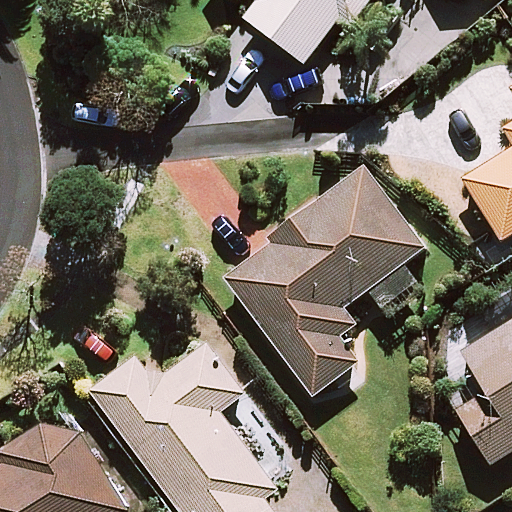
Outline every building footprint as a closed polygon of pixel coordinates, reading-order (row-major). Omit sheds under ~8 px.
[(257,0),(246,16),(267,32),(307,63),(344,15),(355,23),(372,0),(257,0)] [(511,126),(509,128),(511,133),(511,152),(467,180),(504,241),(511,236),(511,126)] [(428,247),(369,170),(227,278),(317,396),(362,362),(342,337),(357,326),(345,310),(371,290),(386,310),(419,284),(405,265),(428,247)] [(511,325),(466,353),(490,392),(461,410),(494,464),(511,453),(511,325)] [(248,397),(210,345),(161,381),(143,356),(95,391),(183,511),(277,511),(262,492),(273,484),(223,415),(248,397)] [(0,511),(131,511),(83,433),(43,426),(0,452),(0,454),(6,464),(0,467),(0,511)]
